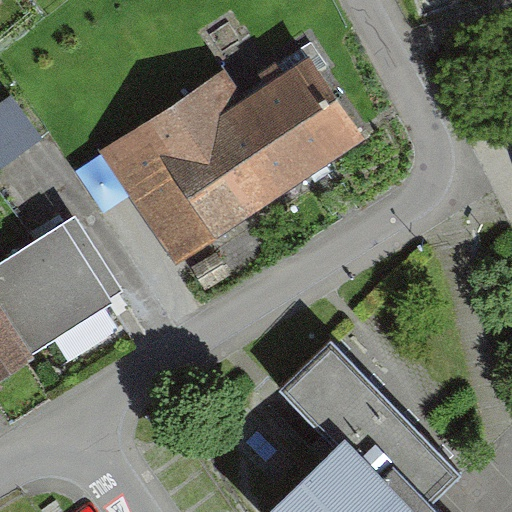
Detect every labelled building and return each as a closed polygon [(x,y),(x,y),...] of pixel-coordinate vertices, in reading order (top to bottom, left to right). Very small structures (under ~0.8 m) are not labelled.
[(246,99),(227,70),(103,152),(179,265),(369,138),(313,54),(246,99)] [(0,171),(44,141),(13,96),(0,105),(0,171)] [(125,290),(78,213),(0,261),(0,293),(36,351),(114,303),(111,298),(125,290)] [(36,351),(0,293),(0,383),(40,359),(36,351)] [(463,474),(333,340),(281,390),(334,445),(263,511),(443,511),(434,502),(463,474)]
